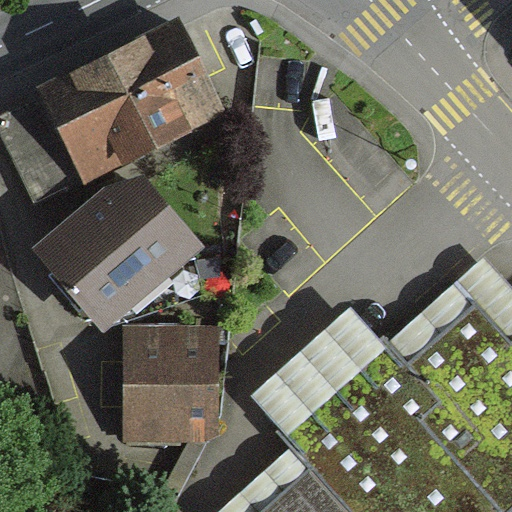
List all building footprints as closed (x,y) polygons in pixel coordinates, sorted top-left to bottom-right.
[(196,17),(3,117),(49,204),(241,104),(196,17)] [(110,186),(48,245),(81,280),(71,289),(105,324),(176,255),(110,186)] [(294,435),(321,465),(267,511),(511,511),(511,328),(486,299),(417,360),(400,341),(294,435)] [(290,433),(389,348),(354,307),(254,392),(290,433)] [(226,324),(135,327),(138,437),(230,434),(226,324)]
